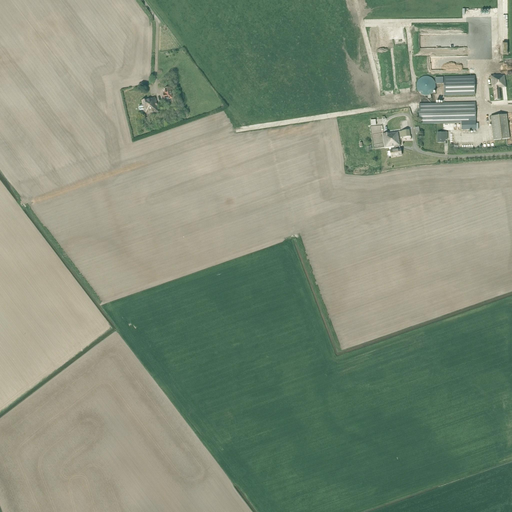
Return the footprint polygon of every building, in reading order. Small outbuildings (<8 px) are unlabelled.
[(501,85),(501,88),(506,87),(505,75),(491,76),(492,87),(493,87),(493,88),(496,87),(496,86),(501,85)] [(416,85),(416,86),(416,88),(417,89),(417,91),(418,92),(419,93),(421,94),(422,95),(423,95),(425,95),(426,95),(428,95),(429,95),(431,94),(432,93),(433,92),(434,91),(435,90),(435,88),(436,87),(436,85),(435,84),(435,82),(434,81),(433,80),(432,79),(431,78),(430,77),(428,76),(427,76),(425,76),(424,76),(422,77),(421,77),(420,78),(419,79),(418,80),(417,82),(417,83),(416,85)] [(475,76),(444,76),(444,95),(475,95),(475,76)] [(499,88),(501,88),(501,85),(496,86),(496,87),(493,88),(494,100),(500,100),(499,88)] [(165,93),(163,94),(164,100),(172,98),(171,93),(173,92),(172,88),(170,89),(170,88),(164,89),(165,93)] [(143,111),(144,112),(144,115),(159,112),(156,98),(151,99),(151,98),(142,100),(143,105),(139,105),(140,112),(143,111)] [(475,102),(419,104),(419,124),(461,123),(461,130),(476,130),(475,102)] [(507,114),(490,116),(493,140),(510,138),(507,114)] [(400,150),(400,146),(398,132),(383,134),(385,148),(396,147),(396,150),(390,151),(390,157),(401,155),(400,150)] [(448,132),(437,132),(437,143),(444,143),(444,140),(448,140),(448,132)]
